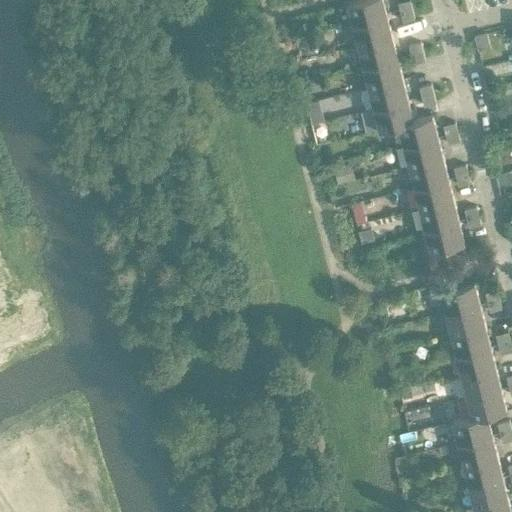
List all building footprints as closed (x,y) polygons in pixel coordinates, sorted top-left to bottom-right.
[(383,0),(351,0),(348,1),(354,22),(387,14),(383,0)] [(405,0),(399,2),(401,11),(412,8),(410,0),(405,0)] [(412,8),(401,11),(403,20),(415,17),(412,8)] [(387,14),(354,22),(359,43),(393,35),(387,14)] [(393,35),(359,43),(364,64),(398,56),(393,35)] [(409,43),(411,53),(423,50),(421,41),(409,43)] [(423,50),(411,53),(414,62),(425,59),(423,50)] [(398,56),(364,64),(369,85),(403,77),(398,56)] [(319,76),(309,78),(310,84),(320,82),(319,76)] [(403,77),(369,85),(375,106),(408,98),(403,77)] [(420,86),(422,95),(434,92),(431,83),(420,86)] [(434,92),(422,95),(424,104),(436,101),(434,92)] [(408,98),(375,106),(380,129),(400,124),(399,122),(414,119),(414,118),(408,98)] [(433,113),(414,118),(414,119),(399,122),(400,124),(405,144),(438,135),(433,113)] [(327,117),(314,121),(319,141),(332,137),(327,117)] [(444,124),(446,133),(458,130),(455,121),(444,124)] [(458,130),(446,133),(449,143),(460,140),(458,130)] [(438,135),(405,144),(410,164),(444,156),(438,135)] [(444,156),(410,164),(415,186),(449,177),(444,156)] [(352,161),(334,166),(338,182),(356,178),(352,161)] [(454,166),(457,175),(468,172),(466,163),(454,166)] [(468,172),(457,175),(459,185),(471,182),(468,172)] [(449,177),(415,186),(420,206),(454,198),(449,177)] [(454,198),(420,206),(426,228),(459,219),(454,198)] [(465,208),(467,217),(479,214),(477,205),(465,208)] [(479,214),(467,217),(470,226),(481,223),(479,214)] [(459,219),(426,228),(431,250),(465,241),(459,219)] [(441,289),(447,311),(481,303),(475,281),(441,289)] [(486,291),(488,301),(500,298),(498,288),(486,291)] [(500,298),(488,301),(491,310),(502,307),(500,298)] [(481,303),(447,311),(452,332),(486,323),(481,303)] [(486,323),(452,332),(457,353),(491,345),(486,323)] [(497,333),(499,343),(511,340),(508,330),(497,333)] [(511,345),(511,340),(499,343),(501,352),(511,349),(511,345)] [(491,345),(457,353),(463,373),(496,365),(491,345)] [(496,365),(463,373),(468,395),(502,386),(496,365)] [(502,386),(468,395),(473,415),(487,412),(488,413),(507,409),(502,386)] [(410,387),(399,389),(401,398),(412,395),(410,387)] [(487,412),(473,415),(453,420),(459,442),(493,433),(488,413),(487,412)] [(498,422),(500,431),(511,428),(511,427),(510,419),(498,422)] [(511,428),(500,431),(503,441),(511,438),(511,428)] [(493,433),(459,442),(464,462),(498,454),(493,433)] [(498,454),(464,462),(469,483),(503,475),(498,454)] [(503,475),(469,483),(475,504),(508,496),(503,475)] [(511,511),(511,510),(508,496),(475,504),(476,511),(511,511)]
